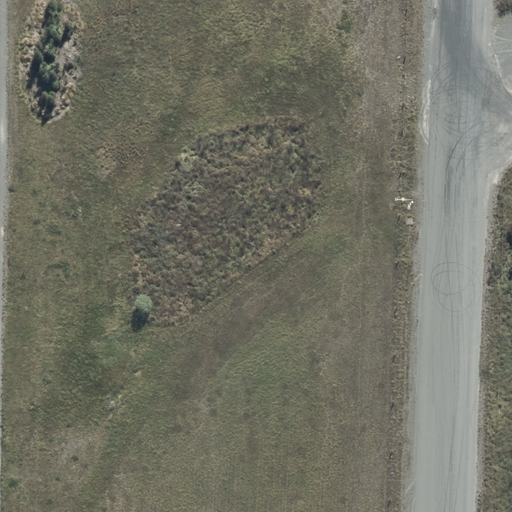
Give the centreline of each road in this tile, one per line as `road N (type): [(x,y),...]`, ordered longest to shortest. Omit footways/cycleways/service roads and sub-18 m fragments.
road 1 (unclassified): [(439,511),(458,0)]
road 2 (track): [(0,0),(0,122)]
